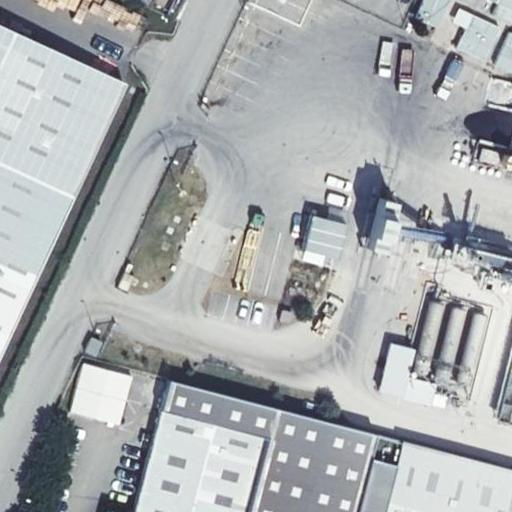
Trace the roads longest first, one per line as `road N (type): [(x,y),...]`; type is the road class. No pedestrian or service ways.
road 1 (unclassified): [(0,494),(210,0)]
road 2 (unknown): [(402,137),(322,381)]
road 3 (unknown): [(244,137),(164,332)]
road 4 (unknown): [(511,440),(322,381)]
road 5 (unknown): [(402,137),(373,111),(349,104),(244,137)]
road 6 (unknown): [(322,381),(164,332)]
road 7 (unknown): [(511,203),(479,198),(402,137)]
